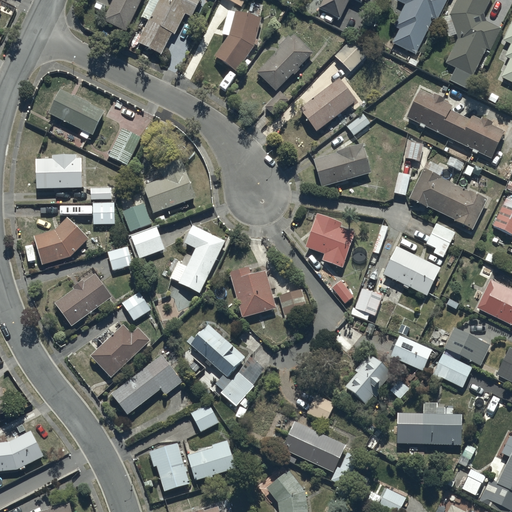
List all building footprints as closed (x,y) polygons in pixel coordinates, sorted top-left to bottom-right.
[(112,0),(103,20),(126,31),(140,0),(112,0)] [(149,0),(141,16),(148,19),(137,41),(162,54),(172,32),(175,34),(185,13),(191,16),(199,0),(149,0)] [(322,0),(318,7),(340,18),(348,0),(355,0),(361,3),(362,0),(322,0)] [(397,0),(405,4),(394,26),(399,28),(393,42),(417,53),(433,18),(436,19),(445,0),(397,0)] [(455,0),(449,14),(442,17),(449,39),(457,37),(444,62),(455,67),(449,80),(468,89),(474,77),(472,76),(485,48),(489,50),(500,28),(486,20),(483,12),(489,0),(455,0)] [(228,35),(214,54),(236,70),(254,45),(263,16),(248,11),(227,8),(222,34),(228,35)] [(511,19),(502,40),(510,44),(504,55),(509,58),(500,76),(511,82),(511,19)] [(281,48),(257,71),(276,90),(293,73),(294,74),(300,68),(298,67),(313,52),(294,33),(290,37),(288,35),(278,45),(281,48)] [(352,38),(335,55),(351,71),(368,53),(352,38)] [(339,77),(300,107),(317,130),(356,100),(339,77)] [(421,88),(406,117),(420,124),(419,126),(424,128),(425,126),(472,150),(471,151),(475,154),(477,151),(489,158),(503,131),(490,124),(492,122),(481,116),(480,119),(471,114),(468,119),(449,109),(451,105),(443,100),(444,97),(433,92),(432,94),(421,88)] [(60,89),(49,112),(93,134),(104,110),(90,104),(91,102),(73,94),(72,95),(60,89)] [(363,113),(347,126),(353,135),(370,122),(363,113)] [(140,136),(121,127),(107,156),(127,165),(140,136)] [(423,144),(407,141),(404,158),(420,161),(423,144)] [(336,152),(314,159),(321,186),(372,172),(363,143),(336,151),(336,152)] [(52,158),(35,158),(36,188),(82,187),(82,158),(76,158),(76,154),(52,155),(52,158)] [(438,165),(428,160),(409,198),(426,207),(427,206),(453,219),(453,220),(471,229),(487,198),(468,189),(468,191),(455,184),(460,173),(459,172),(464,162),(449,155),(445,165),(439,162),(438,165)] [(181,159),(159,166),(163,177),(143,185),(154,212),(195,197),(181,159)] [(410,175),(399,172),(394,192),(406,195),(410,175)] [(112,188),(90,188),(91,199),(93,199),(93,224),(115,224),(115,202),(109,202),(109,198),(112,198),(112,188)] [(511,199),(505,196),(492,224),(511,234),(511,199)] [(144,203),(123,211),(130,231),(151,223),(144,203)] [(342,221),(316,212),(305,247),(325,253),(322,260),(342,267),(355,231),(340,226),(342,221)] [(54,230),(34,235),(42,264),(70,256),(89,237),(67,217),(54,230)] [(435,223),(425,243),(434,247),(432,252),(442,257),(454,233),(435,223)] [(192,224),(183,241),(196,248),(186,266),(178,262),(170,277),(178,281),(178,282),(200,293),(225,240),(192,224)] [(131,235),(139,258),(165,249),(157,225),(131,235)] [(128,246),(108,251),(113,270),(133,264),(128,246)] [(383,273),(404,284),(403,286),(408,289),(409,286),(426,295),(439,267),(396,246),(383,273)] [(249,266),(230,271),(242,317),(276,307),(265,269),(251,273),(249,266)] [(73,289),(55,302),(72,326),(112,296),(95,273),(84,281),(82,279),(72,287),(73,289)] [(511,289),(489,279),(475,307),(511,325),(511,289)] [(341,280),(332,287),(344,304),(353,296),(341,280)] [(382,294),(361,287),(355,307),(353,307),(351,314),(367,319),(369,313),(375,315),(382,294)] [(301,289),(279,295),(285,319),(308,312),(301,289)] [(139,291),(122,302),(133,321),(151,309),(139,291)] [(208,323),(189,342),(208,359),(205,362),(210,366),(212,363),(224,373),(215,383),(223,390),(221,392),(236,406),(253,385),(238,372),(231,379),(227,376),(245,356),(208,323)] [(102,344),(90,355),(111,377),(150,340),(138,327),(132,333),(123,324),(113,333),(107,327),(96,338),(102,344)] [(454,327),(444,347),(451,351),(448,356),(443,353),(432,375),(440,379),(441,377),(462,387),(472,367),(459,360),(461,355),(479,365),(490,345),(454,327)] [(398,335),(389,356),(423,370),(432,349),(398,335)] [(511,348),(509,347),(495,374),(511,382),(511,348)] [(369,352),(355,370),(357,372),(345,387),(366,404),(373,395),(376,397),(381,391),(379,389),(393,372),(369,352)] [(161,355),(111,393),(127,414),(161,389),(165,394),(182,381),(161,355)] [(410,389),(400,380),(390,390),(399,400),(410,389)] [(316,393),(306,412),(325,422),(335,403),(316,393)] [(423,413),(410,413),(410,424),(403,424),(403,443),(462,445),(462,413),(445,413),(445,407),(437,407),(437,402),(423,402),(423,413)] [(209,403),(190,412),(200,432),(218,422),(209,403)] [(295,420),(282,447),(333,472),(346,445),(295,420)] [(9,441),(0,442),(0,470),(17,469),(19,468),(20,469),(25,467),(25,465),(43,455),(31,430),(9,441)] [(511,432),(508,430),(490,465),(495,468),(492,474),(499,478),(496,483),(498,484),(490,500),(493,502),(490,506),(501,511),(508,511),(509,510),(511,511),(511,509),(511,432)] [(213,447),(188,454),(196,480),(207,476),(207,477),(213,476),(212,474),(236,467),(227,440),(212,444),(213,447)] [(177,442),(149,451),(154,467),(157,466),(165,491),(190,483),(186,471),(187,471),(186,465),(185,466),(177,442)] [(467,444),(462,455),(470,459),(475,448),(467,444)] [(337,467),(333,476),(347,483),(360,456),(347,450),(339,467),(337,467)] [(289,469),(265,485),(278,501),(279,511),(307,511),(304,489),(289,469)] [(387,488),(377,507),(386,511),(398,511),(406,497),(387,488)] [(49,509),(33,511),(72,511),(69,500),(48,506),(49,509)] [(443,502),(437,511),(475,511),(472,510),(471,511),(467,511),(451,504),(450,505),(443,502)]
